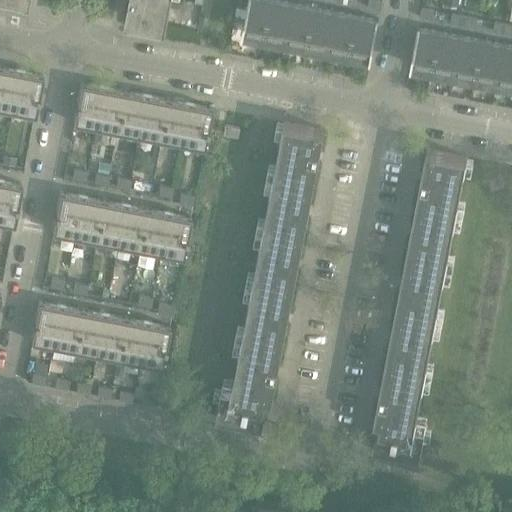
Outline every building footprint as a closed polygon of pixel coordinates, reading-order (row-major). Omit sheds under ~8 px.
[(130,0),(127,18),(167,26),(171,0),(130,0)] [(249,0),(243,33),(245,34),(245,33),(265,37),(272,0),(271,0),(249,0)] [(294,4),(272,0),(265,37),(287,41),(294,4)] [(378,0),(369,0),(369,7),(381,10),(383,1),(378,0)] [(315,8),(294,4),(287,41),(308,45),(315,8)] [(336,12),(315,8),(308,45),(329,49),(336,12)] [(435,11),(422,9),(420,18),(433,20),(435,11)] [(357,17),(336,12),(329,49),(350,53),(357,17)] [(453,14),(451,23),(464,26),(465,17),(453,14)] [(377,20),(357,17),(350,53),(370,57),(370,58),(372,58),(379,20),(378,20),(377,20)] [(478,19),(465,17),(464,26),(476,28),(478,19)] [(506,34),(508,25),(495,23),(493,32),(506,34)] [(420,28),(418,28),(411,66),(413,66),(413,65),(433,69),(440,33),(420,29),(420,28)] [(462,37),(440,33),(433,69),(454,73),(462,37)] [(483,41),(462,37),(454,73),(476,77),(483,41)] [(504,45),(483,41),(476,77),(497,81),(504,45)] [(511,46),(504,45),(497,81),(511,84),(511,46)] [(20,72),(0,67),(0,107),(13,110),(20,72)] [(42,76),(20,72),(13,110),(35,115),(42,76)] [(103,88),(81,84),(74,122),(96,126),(103,88)] [(125,92),(103,88),(96,126),(117,131),(125,92)] [(139,135),(146,96),(125,92),(117,131),(139,135)] [(158,152),(160,139),(168,100),(146,96),(139,135),(136,147),(158,152)] [(182,143),(190,104),(168,100),(160,139),(182,143)] [(212,109),(190,104),(182,143),(204,147),(212,109)] [(325,130),(285,123),(275,176),(315,184),(325,130)] [(237,138),(239,128),(225,125),(223,135),(237,138)] [(427,150),(417,204),(457,211),(467,158),(427,150)] [(315,184),(275,176),(264,231),(304,238),(315,184)] [(21,185),(0,181),(0,221),(14,224),(21,185)] [(60,193),(53,232),(75,236),(82,197),(60,193)] [(104,201),(82,197),(75,236),(96,240),(104,201)] [(125,205),(104,201),(96,240),(118,244),(125,205)] [(417,204),(406,258),(446,266),(457,211),(417,204)] [(147,209),(125,205),(118,244),(139,248),(147,209)] [(169,214),(147,209),(139,248),(161,252),(169,214)] [(191,218),(169,214),(161,252),(183,257),(191,218)] [(304,238),(264,231),(254,285),(294,293),(304,238)] [(406,258),(396,312),(436,320),(446,266),(406,258)] [(51,278),(49,288),(62,291),(64,281),(51,278)] [(254,285),(243,339),(283,347),(294,293),(254,285)] [(39,302),(32,341),(54,345),(61,306),(39,302)] [(83,310),(61,306),(54,345),(75,349),(83,310)] [(104,315),(83,310),(75,349),(97,353),(104,315)] [(396,312),(385,366),(426,374),(436,320),(396,312)] [(126,319),(104,315),(97,353),(118,357),(126,319)] [(148,323),(126,319),(118,357),(140,362),(148,323)] [(169,327),(148,323),(140,362),(162,366),(169,327)] [(243,339),(233,392),(266,398),(266,399),(273,401),(283,347),(243,339)] [(375,420),(379,421),(382,422),(382,420),(415,427),(426,374),(385,366),(375,420)] [(223,390),(218,418),(263,427),(266,408),(264,408),(266,399),(266,398),(233,392),(223,390)] [(380,430),(378,429),(375,448),(420,457),(425,429),(415,427),(382,420),(382,422),(380,430)]
